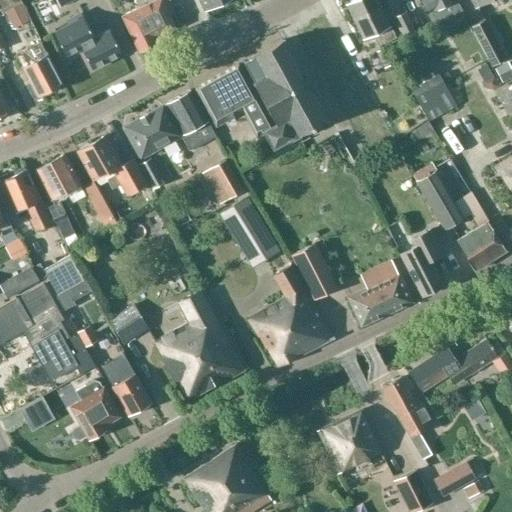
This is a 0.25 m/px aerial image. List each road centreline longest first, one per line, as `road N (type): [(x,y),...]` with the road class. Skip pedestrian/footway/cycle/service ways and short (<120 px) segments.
road 1 (residential): [(39,504),(185,418),(511,256)]
road 2 (residential): [(0,149),(204,50)]
